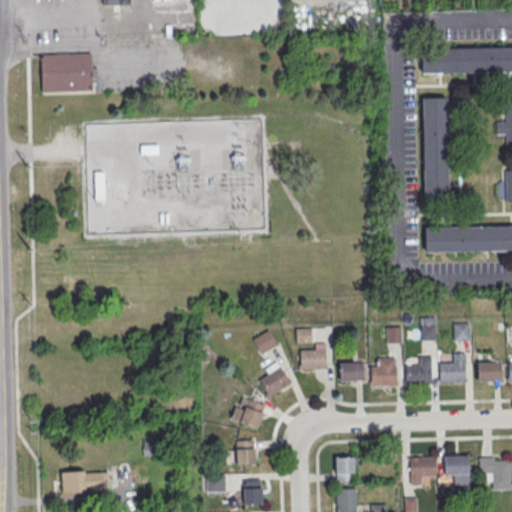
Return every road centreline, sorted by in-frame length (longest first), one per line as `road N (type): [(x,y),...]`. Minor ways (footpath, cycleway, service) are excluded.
road 1 (residential): [(511,277),(401,281),(393,20),(511,16)]
road 2 (residential): [(511,418),(330,423),(308,432)]
